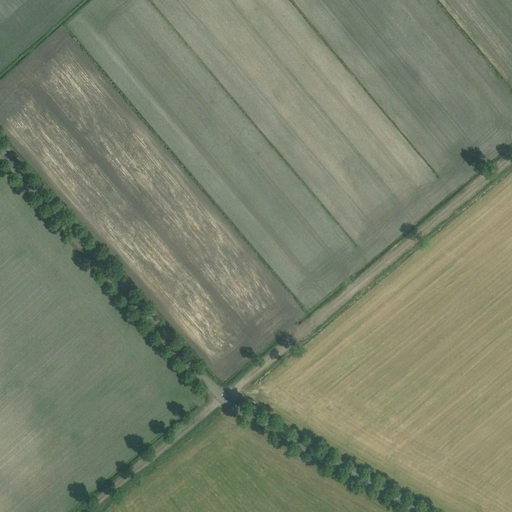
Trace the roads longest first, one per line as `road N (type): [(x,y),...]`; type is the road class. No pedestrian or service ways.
road 1 (unclassified): [(420,511),(209,385),(0,147)]
road 2 (track): [(511,158),(85,511)]
